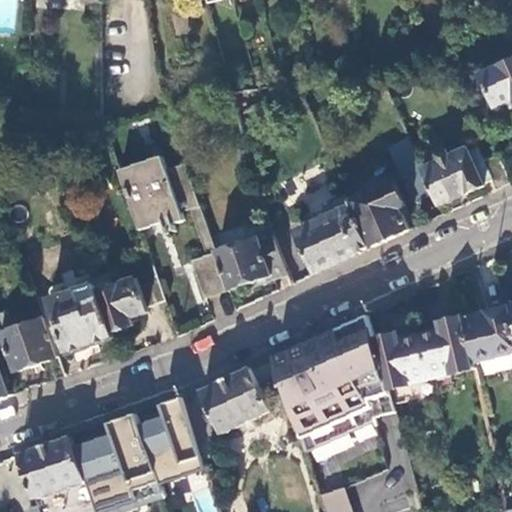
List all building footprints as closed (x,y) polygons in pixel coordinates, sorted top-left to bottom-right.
[(302,55),(301,69),(300,74),(309,73),(309,54),(302,55)] [(511,61),(484,75),(499,107),(511,101),(511,61)] [(281,75),(284,84),(298,82),(300,82),(300,74),(301,69),(281,75)] [(99,129),(99,112),(76,119),(81,134),(99,129)] [(449,152),(439,157),(441,162),(424,169),(435,193),(441,206),(486,185),(486,184),(494,181),(498,190),(511,183),(511,181),(500,155),(486,161),(478,145),(451,157),(449,152)] [(424,169),(416,152),(401,159),(420,200),(435,193),(424,169)] [(166,155),(122,169),(143,229),(167,220),(171,233),(180,230),(177,223),(188,220),(185,210),(193,207),(208,255),(193,259),(206,299),(231,291),(216,252),(186,161),(170,167),(166,155)] [(389,240),(411,229),(402,208),(408,205),(397,180),(352,201),(373,247),(389,240)] [(352,201),(348,192),(336,198),(323,204),(322,212),(325,220),(299,232),(318,273),(337,264),(373,247),(352,201)] [(287,268),(273,234),(216,252),(231,291),(273,275),(275,280),(288,275),(286,269),(287,268)] [(130,317),(168,303),(152,255),(131,262),(135,276),(99,289),(113,331),(133,324),(130,317)] [(99,289),(52,305),(69,354),(115,338),(113,331),(99,289)] [(463,319),(474,363),(483,361),(487,377),(511,371),(511,322),(508,307),(463,319)] [(378,414),(396,407),(370,316),(338,330),(312,341),(277,358),(283,374),(306,443),(378,414)] [(45,318),(44,318),(2,333),(16,372),(58,356),(59,356),(45,318)] [(424,335),(435,378),(475,368),(474,363),(463,319),(453,322),(442,325),(443,331),(424,335)] [(377,340),(390,383),(392,389),(435,378),(424,335),(401,341),(400,335),(377,340)] [(259,385),(283,374),(277,358),(251,369),(259,385)] [(0,388),(9,385),(0,359),(0,388)] [(259,385),(251,369),(224,382),(200,393),(187,397),(201,444),(213,439),(272,412),(259,385)] [(137,424),(155,473),(157,472),(157,470),(204,454),(201,444),(187,397),(164,405),(169,416),(137,424)] [(87,481),(91,493),(131,480),(132,481),(155,473),(137,424),(102,437),(98,428),(71,437),(87,481)] [(21,455),(26,471),(36,499),(87,481),(71,437),(44,447),(21,455)] [(213,439),(201,444),(204,454),(205,459),(219,456),(213,439)] [(9,459),(15,476),(26,471),(21,455),(9,459)] [(9,478),(15,476),(9,459),(3,461),(9,478)] [(0,491),(12,488),(9,478),(3,461),(0,461),(0,491)] [(511,497),(511,493),(508,476),(499,478),(498,479),(502,499),(511,497)]
